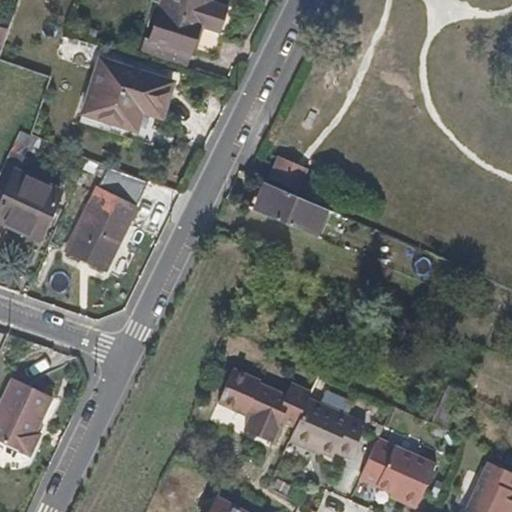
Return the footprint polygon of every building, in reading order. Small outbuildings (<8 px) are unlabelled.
[(208,0),(164,0),(151,39),(192,51),(193,49),(199,27),(219,33),(227,5),(209,0),(208,0)] [(217,37),(219,33),(199,27),(193,49),(216,56),(221,38),(217,37)] [(192,51),(151,39),(148,49),(151,50),(188,62),(192,51)] [(102,59),(83,113),(135,130),(142,111),(161,117),(172,82),(102,59)] [(35,155),(43,138),(31,133),(20,128),(13,143),(35,155)] [(10,150),(0,171),(0,219),(40,238),(60,192),(17,172),(24,156),(10,150)] [(295,193),(306,168),(275,155),(264,179),(295,193)] [(332,212),(261,179),(249,206),(322,236),(332,212)] [(99,188),(69,251),(106,271),(136,207),(99,188)] [(308,398),(311,392),(290,383),(285,394),(257,382),(259,377),(232,365),(216,400),(247,414),(241,426),(269,439),(279,418),(295,425),(308,398)] [(0,408),(0,440),(30,456),(40,435),(36,433),(53,397),(16,378),(0,408)] [(446,429),(462,392),(448,385),(431,422),(446,429)] [(363,422),(308,398),(295,425),(290,437),(330,456),(333,450),(347,456),(363,422)] [(374,439),(356,479),(386,493),(386,497),(413,509),(434,466),(374,439)] [(502,511),(505,507),(511,510),(511,507),(511,474),(487,463),(464,511),(502,511)]
